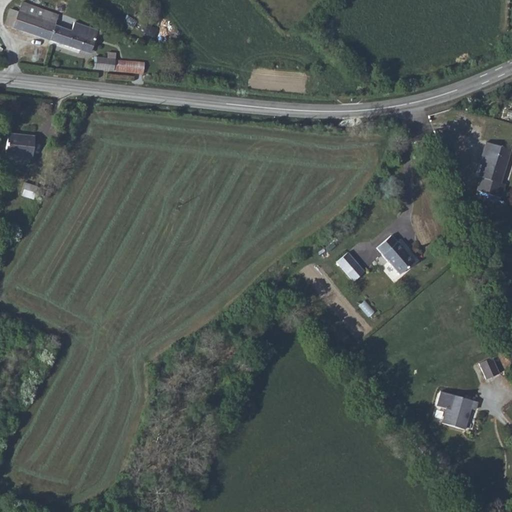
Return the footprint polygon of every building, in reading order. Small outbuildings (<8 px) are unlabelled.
[(21,2),(18,12),(55,24),(58,14),(21,2)] [(4,25),(13,28),(18,12),(10,9),(4,25)] [(18,12),(13,28),(79,51),(80,49),(90,52),(98,31),(74,23),(71,30),(55,24),(18,12)] [(107,58),(94,57),(93,69),(143,74),(144,63),(128,60),(114,59),(115,53),(107,52),(107,58)] [(7,134),(5,156),(32,158),(34,137),(7,134)] [(486,151),(482,165),(478,177),(480,178),(477,191),(500,198),(505,184),(500,183),(510,150),(486,142),(483,150),(486,151)] [(37,186),(24,182),(20,195),(33,199),(37,186)] [(391,235),(376,248),(382,255),(399,275),(414,262),(397,242),(396,242),(391,235)] [(336,262),(346,274),(357,264),(347,253),(336,262)] [(346,274),(352,281),(363,271),(357,264),(346,274)] [(498,374),(491,358),(478,363),(486,380),(498,374)] [(474,410),(476,402),(440,392),(436,406),(446,409),(442,423),(463,430),(469,409),(474,410)]
